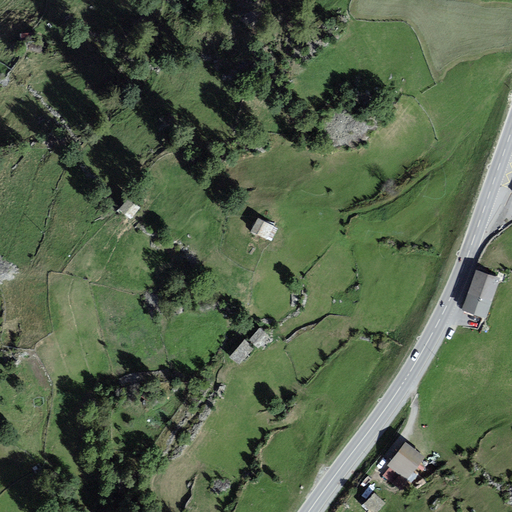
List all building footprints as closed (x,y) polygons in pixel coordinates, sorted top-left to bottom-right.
[(138,204),(126,196),(117,207),(128,216),(138,204)] [(274,226),(253,216),(247,228),(267,238),(274,226)] [(464,309),(484,318),(500,279),(479,270),(464,309)] [(266,335),(255,325),(245,337),(255,347),(266,335)] [(249,344),(239,337),(227,355),(238,362),(249,344)] [(403,434),(385,460),(408,476),(426,450),(403,434)] [(375,486),(362,497),(374,510),(387,499),(375,486)]
